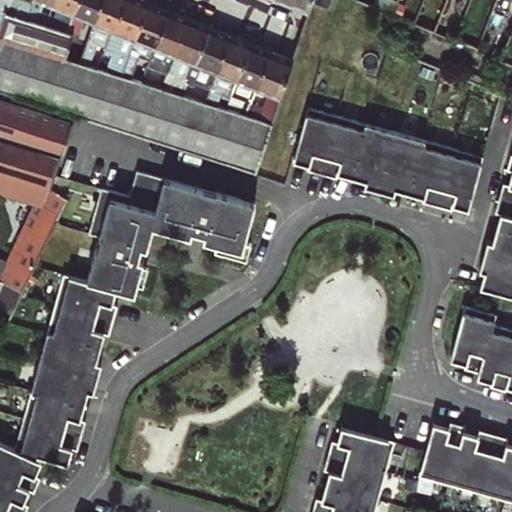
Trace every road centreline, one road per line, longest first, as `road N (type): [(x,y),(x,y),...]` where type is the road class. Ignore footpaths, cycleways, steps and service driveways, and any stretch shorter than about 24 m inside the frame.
road 1 (residential): [(511,409),(453,393),(424,366),(445,264),(435,229),(378,207),(330,203),(289,227),(249,292),(126,372),(85,479)]
road 2 (residential): [(0,92),(242,174)]
road 3 (residential): [(85,479),(207,511)]
